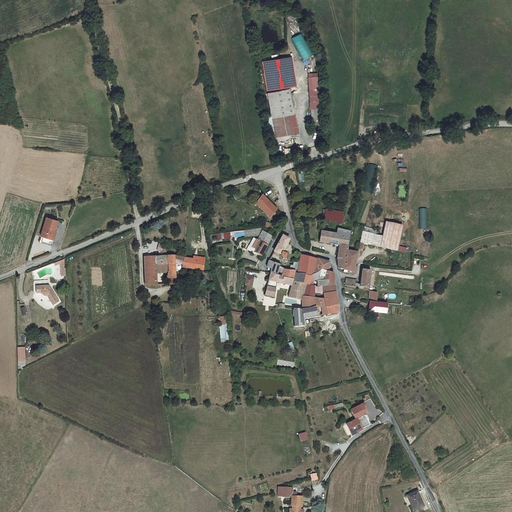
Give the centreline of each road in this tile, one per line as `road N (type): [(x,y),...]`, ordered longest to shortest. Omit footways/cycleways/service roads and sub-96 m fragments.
road 1 (unclassified): [(287,224),(295,245),(335,260),(348,331),(439,511)]
road 2 (unclassified): [(275,169),(0,278)]
road 3 (track): [(140,287),(119,118),(88,0)]
road 4 (unclassified): [(511,125),(437,130),(275,169)]
